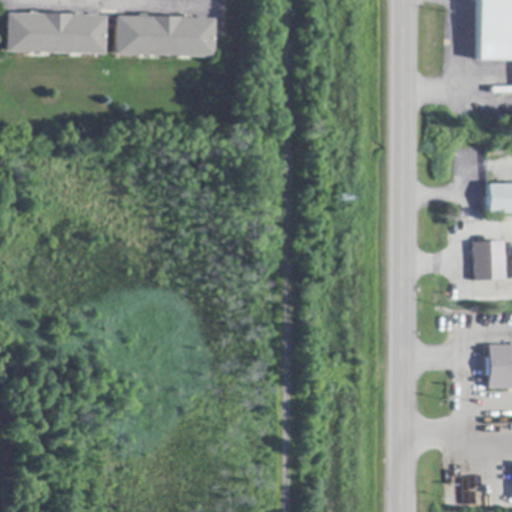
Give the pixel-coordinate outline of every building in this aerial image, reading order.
[(511,0),(511,61),(475,61),(475,0),(511,0)] [(97,17),(100,17),(100,29),(99,55),(44,54),(26,54),(1,53),(2,14),(5,14),(37,15),(37,14),(66,15),(66,16),(97,17)] [(116,17),(210,20),(210,36),(209,59),(111,56),(112,29),(112,17),(116,17)] [(511,214),(486,215),(485,186),(511,185),(511,214)] [(473,282),(471,244),(501,243),(502,243),(504,281),(473,282)] [(511,347),(511,390),(487,390),(488,347),(511,347)]
